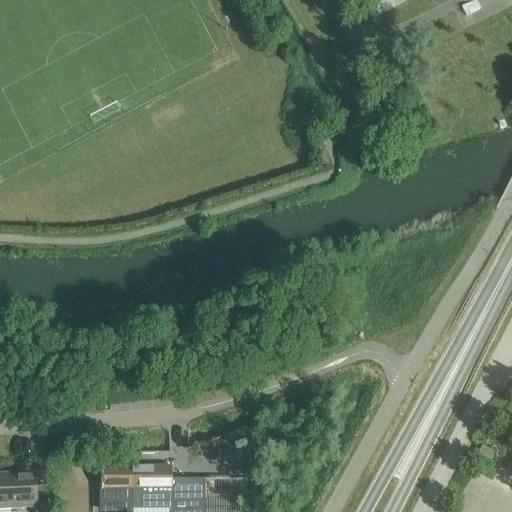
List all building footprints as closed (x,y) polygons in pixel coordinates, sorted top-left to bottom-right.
[(380,94),(357,107),(367,123),(390,110),(380,94)] [(401,107),(390,112),(398,127),(409,122),(401,107)] [(479,453),(477,456),(491,463),(495,455),(482,448),(479,453)] [(129,467),(101,467),(101,477),(101,491),(129,492),(129,467)] [(159,467),(129,467),(129,492),(131,492),(131,511),(171,511),(170,511),(204,511),(205,483),(171,482),(171,481),(171,468),(159,467)] [(0,477),(0,510),(34,509),(34,511),(47,511),(46,488),(34,489),(34,476),(0,477)]
